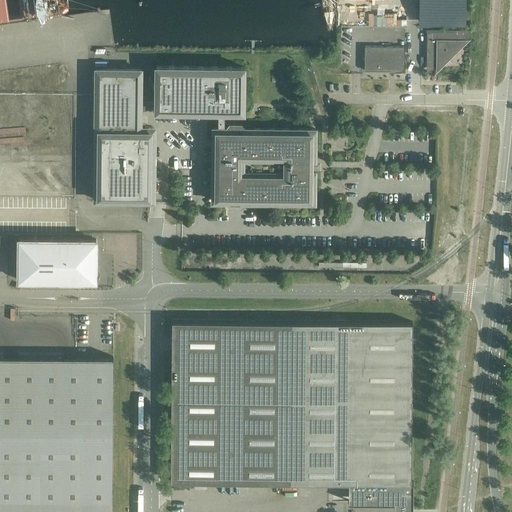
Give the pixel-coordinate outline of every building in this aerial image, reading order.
[(465,22),(464,0),(420,0),(420,21),(465,22)] [(457,51),(464,44),(464,43),(467,41),(464,39),(470,29),(427,29),(427,66),(433,66),(434,68),(437,67),(438,69),(441,66),(442,66),(441,66),(449,59),(456,51),(457,51)] [(404,69),(405,46),(365,46),(365,70),(389,70),(392,70),(404,70),(404,69)] [(315,144),(316,144),(316,143),(315,143),(315,130),(316,130),(316,129),(315,129),(315,128),(315,129),(301,129),(301,128),(300,128),(300,129),(287,128),(286,128),(272,128),(271,128),(258,128),(257,128),(243,128),(243,124),(242,128),(242,131),(229,131),(229,128),(229,124),(228,124),(228,128),(225,128),(225,110),(228,110),(228,111),(228,114),(229,114),(229,111),(243,111),(244,111),(244,110),(244,96),(244,82),(244,81),(244,79),(244,68),(245,68),(245,67),(244,67),(244,66),(243,66),(243,67),(230,67),(230,66),(229,66),(229,67),(215,66),(215,63),(214,63),(214,66),(201,66),(201,63),(200,63),(200,66),(186,66),(187,66),(186,66),(172,66),(172,65),(171,65),(171,66),(158,66),(158,65),(157,65),(157,66),(157,80),(156,80),(156,81),(157,81),(157,85),(153,84),(153,85),(157,85),(157,90),(153,90),(153,91),(157,91),(156,94),(156,95),(156,100),(156,105),(156,109),(156,110),(157,110),(160,110),(168,110),(171,110),(171,113),(172,110),(185,110),(185,114),(186,114),(186,110),(188,110),(197,110),(200,110),(199,111),(200,111),(200,110),(214,110),(214,114),(215,114),(215,110),(218,110),(218,116),(217,117),(216,117),(216,118),(216,119),(216,120),(216,121),(217,121),(218,121),(218,128),(215,128),(215,124),(214,124),(214,128),(213,128),(214,128),(214,142),(210,142),(210,143),(214,143),(213,156),(213,157),(213,171),(213,172),(213,185),(210,185),(210,186),(213,186),(213,200),(213,201),(214,201),(214,200),(227,201),(227,204),(228,204),(228,201),(229,201),(229,198),(235,198),(241,198),(241,201),(242,201),(243,201),(254,201),(256,201),(256,204),(257,204),(257,201),(271,201),(285,201),(285,202),(286,202),(286,201),(299,201),(299,202),(300,202),(300,201),(314,202),(315,202),(315,201),(315,187),(315,186),(315,173),(318,173),(318,172),(315,172),(315,171),(312,171),(312,169),(312,168),(313,168),(314,167),(314,166),(315,166),(315,165),(314,164),(314,163),(313,163),(313,162),(312,162),(312,161),(312,159),(315,159),(315,158),(318,158),(315,158),(315,144)] [(140,112),(140,108),(140,103),(140,99),(141,99),(141,98),(140,98),(141,84),(141,70),(141,69),(140,69),(132,69),(126,69),(125,69),(112,69),(112,68),(111,68),(111,69),(98,69),(98,68),(97,68),(97,69),(96,69),(96,70),(97,70),(97,83),(96,83),(96,84),(97,84),(96,98),(96,112),(96,113),(96,126),(96,127),(96,141),(95,141),(95,142),(96,142),(96,155),(95,155),(95,156),(96,156),(96,169),(95,169),(95,170),(96,170),(95,184),(95,185),(95,198),(95,199),(95,200),(96,200),(96,199),(110,199),(110,200),(111,200),(111,199),(124,199),(124,200),(125,200),(125,199),(138,200),(139,200),(153,200),(154,200),(154,199),(154,185),(154,171),(155,170),(154,170),(154,157),(155,157),(155,156),(154,156),(154,142),(155,142),(155,141),(154,141),(154,139),(151,139),(151,130),(143,130),(143,127),(140,127),(140,113),(141,113),(141,112),(140,112)] [(156,100),(140,103),(140,108),(156,105),(156,100)] [(312,161),(312,162),(313,162),(313,163),(314,163),(314,164),(315,165),(315,166),(314,166),(314,167),(313,168),(312,168),(312,169),(320,169),(320,161),(312,161)] [(94,262),(96,260),(96,257),(96,254),(96,239),(20,238),(19,253),(20,253),(21,253),(21,257),(21,262),(19,263),(17,267),(16,271),(17,275),(19,279),(23,281),(27,282),(31,281),(35,279),(78,279),(80,279),(84,282),(88,283),(92,282),(94,281),(95,281),(96,280),(97,279),(97,278),(98,277),(99,276),(99,275),(99,274),(99,272),(99,271),(99,270),(99,269),(99,268),(98,266),(97,265),(97,264),(96,264),(94,262)] [(411,481),(413,321),(335,321),(322,321),(289,321),(249,320),(172,320),(172,339),(172,346),(172,352),(172,353),(171,480),(177,480),(200,480),(207,480),(256,481),(262,481),(295,481),(311,481),(322,481),(349,481),(349,487),(349,495),(349,502),(351,502),(359,502),(367,502),(374,502),(382,502),(394,502),(394,510),(409,510),(410,510),(413,510),(413,481),(411,481)] [(68,508),(112,509),(113,356),(90,356),(77,356),(55,356),(11,355),(0,355),(0,507),(8,508),(68,508)]
